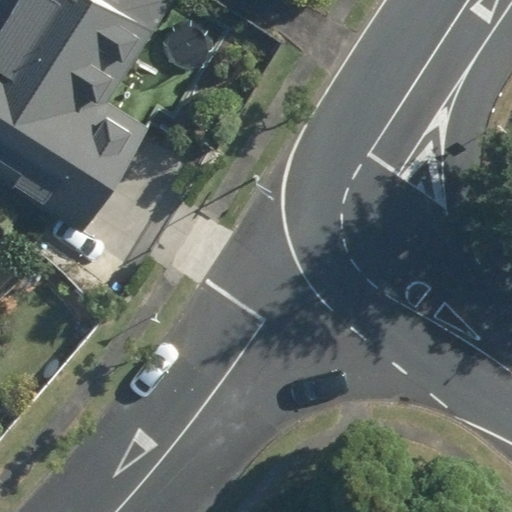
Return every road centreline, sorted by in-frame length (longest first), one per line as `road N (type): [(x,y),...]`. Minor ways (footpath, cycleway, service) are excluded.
road 1 (residential): [(384,232),(299,287),(265,321),(121,511)]
road 2 (residential): [(384,232),(373,180),(390,125),(470,0)]
road 3 (residential): [(511,369),(433,301),(384,232)]
